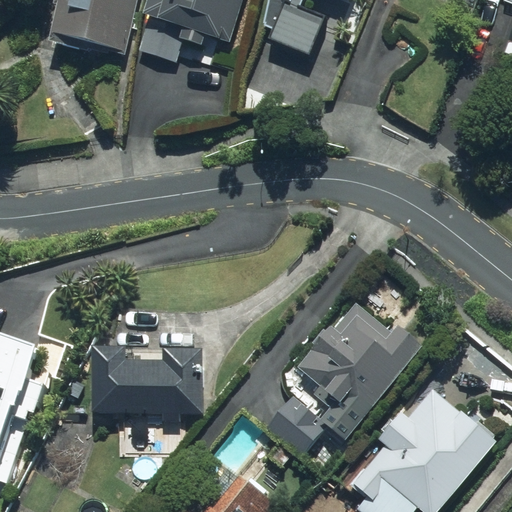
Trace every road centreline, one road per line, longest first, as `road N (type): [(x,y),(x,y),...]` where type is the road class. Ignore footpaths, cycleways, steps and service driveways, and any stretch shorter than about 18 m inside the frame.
road 1 (unclassified): [(511,281),(394,196),(356,183),(273,181),(0,215)]
road 2 (unknown): [(142,511),(339,276),(394,196)]
